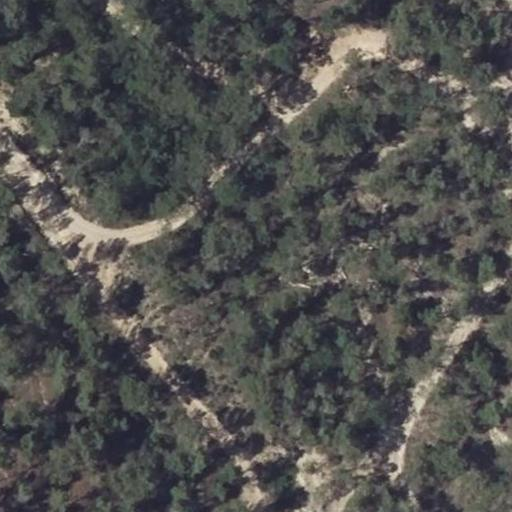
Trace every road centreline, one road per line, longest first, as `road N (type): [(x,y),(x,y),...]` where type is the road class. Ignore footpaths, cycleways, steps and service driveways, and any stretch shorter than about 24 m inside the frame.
road 1 (track): [(511,89),(458,86),(379,52),(349,55),(198,204),(119,241),(99,260)]
road 2 (track): [(0,135),(99,260),(276,511)]
road 3 (track): [(87,0),(291,112)]
